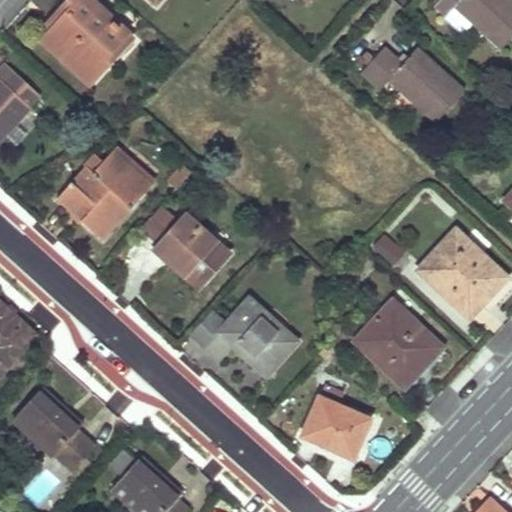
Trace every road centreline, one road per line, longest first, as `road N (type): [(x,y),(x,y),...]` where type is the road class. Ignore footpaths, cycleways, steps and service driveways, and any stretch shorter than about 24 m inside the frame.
road 1 (residential): [(310,511),(0,233)]
road 2 (secondary): [(511,384),(393,511)]
